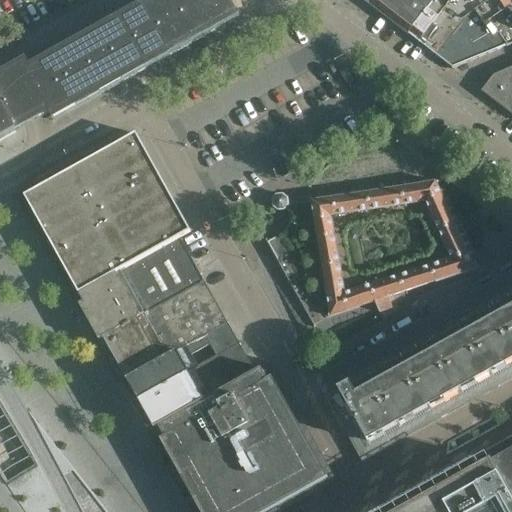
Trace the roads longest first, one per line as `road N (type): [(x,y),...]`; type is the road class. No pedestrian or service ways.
road 1 (residential): [(304,390),(139,98)]
road 2 (residential): [(511,275),(304,390)]
road 3 (residential): [(139,98),(301,4)]
road 4 (residential): [(432,97),(301,4)]
road 5 (residential): [(74,511),(0,381)]
